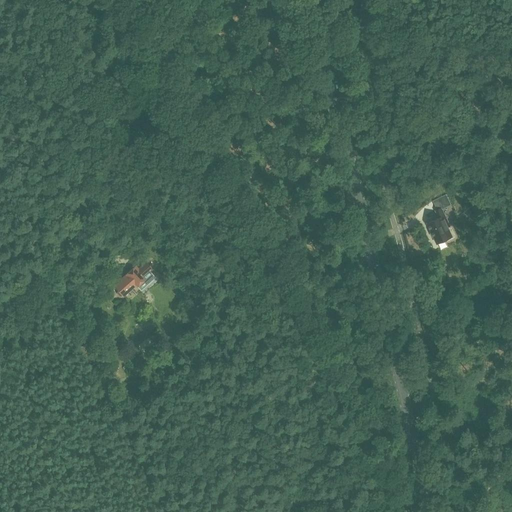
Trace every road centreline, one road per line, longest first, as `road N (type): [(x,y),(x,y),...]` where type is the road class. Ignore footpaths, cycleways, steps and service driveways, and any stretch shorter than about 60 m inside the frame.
road 1 (secondary): [(431,511),(315,0)]
road 2 (track): [(161,63),(369,440)]
road 3 (track): [(0,305),(94,183),(161,63)]
road 4 (track): [(511,145),(425,57),(389,0)]
